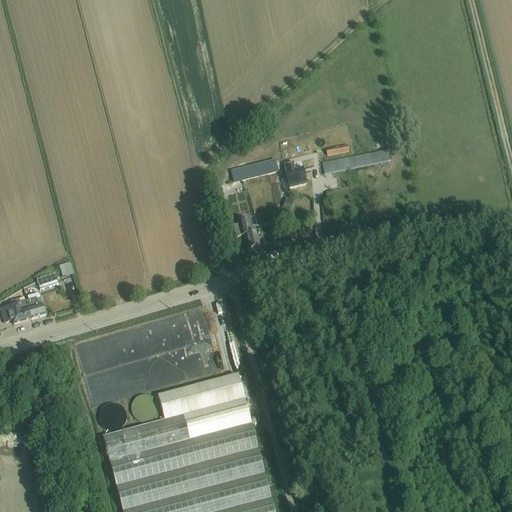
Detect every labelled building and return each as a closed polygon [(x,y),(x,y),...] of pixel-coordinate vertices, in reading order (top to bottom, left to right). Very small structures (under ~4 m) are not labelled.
[(347,148),(326,152),(327,159),(349,154),(347,148)] [(357,158),(360,171),(389,165),(387,152),(357,158)] [(264,164),(231,173),(234,186),(281,173),(277,158),(272,159),(273,163),(264,165),(264,164)] [(360,171),(357,158),(321,165),(324,178),(360,171)] [(293,169),(284,171),(289,190),(306,186),(302,171),(304,171),(301,163),(292,165),(293,169)] [(239,227),(234,229),(236,239),(244,237),(248,252),(253,251),(254,252),(257,251),(258,250),(259,249),(258,242),(260,241),(259,234),(255,234),(255,232),(249,233),(247,221),(238,223),(239,227)] [(70,265),(59,268),(63,280),(74,276),(70,265)] [(55,276),(36,282),(40,293),(58,287),(55,276)] [(31,322),(26,304),(25,304),(24,300),(10,304),(11,308),(0,311),(4,326),(12,324),(13,328),(31,322)] [(26,304),(31,322),(46,318),(42,308),(40,301),(28,304),(26,304)] [(164,424),(102,440),(121,511),(273,511),(238,378),(157,399),(164,424)]
